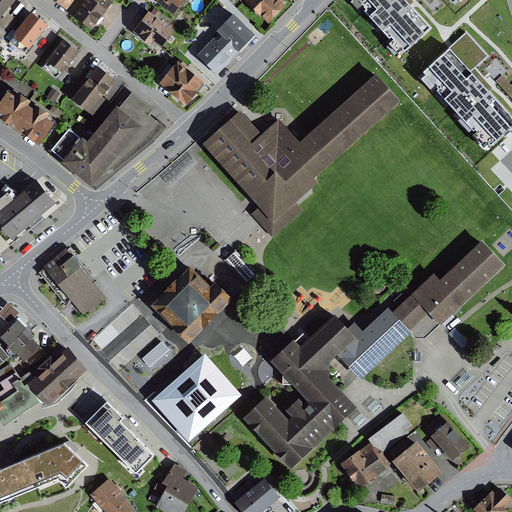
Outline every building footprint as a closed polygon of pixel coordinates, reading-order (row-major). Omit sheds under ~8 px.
[(15,0),(14,0),(0,0),(0,26),(0,25),(0,18),(6,11),(15,0)] [(53,0),(67,10),(74,0),(53,0)] [(86,0),(74,16),(92,30),(113,2),(109,0),(86,0)] [(157,0),(156,2),(175,16),(186,0),(157,0)] [(245,0),(244,1),(269,24),(285,6),(283,3),(286,1),(284,0),(245,0)] [(404,0),(347,0),(406,63),(475,0),(412,0),(408,4),(404,0)] [(8,32),(17,20),(6,11),(0,18),(0,25),(0,26),(0,41),(8,32)] [(148,11),(133,32),(141,38),(140,38),(150,45),(152,42),(161,49),(175,31),(148,11)] [(48,26),(31,12),(12,36),(13,37),(10,41),(24,53),(28,48),(29,49),(48,26)] [(197,56),(217,75),(241,51),(240,51),(255,35),(234,14),(217,31),(223,37),(218,42),(214,38),(197,56)] [(80,52),(64,39),(47,61),(47,62),(43,68),(57,79),(61,73),(62,74),(80,52)] [(178,61),(160,84),(187,105),(205,83),(178,61)] [(116,80),(98,66),(71,99),(99,121),(111,104),(102,97),(116,80)] [(315,178),(401,102),(376,74),(300,142),(279,119),(262,134),(241,110),(203,144),(260,207),(273,222),(296,202),(318,182),(315,178)] [(60,94),(52,89),(46,98),(55,103),(60,94)] [(8,92),(0,103),(0,118),(40,146),(55,124),(46,118),(49,114),(37,105),(34,109),(28,106),(31,102),(18,93),(15,97),(8,92)] [(119,108),(117,106),(87,142),(82,138),(82,139),(69,128),(56,145),(54,143),(49,151),(62,162),(62,163),(92,188),(92,187),(103,175),(148,138),(160,124),(148,114),(153,109),(132,93),(119,108)] [(103,175),(92,187),(96,190),(153,143),(167,127),(162,122),(160,124),(148,138),(103,175)] [(0,225),(12,240),(26,228),(25,228),(55,204),(36,180),(0,209),(0,225)] [(273,222),(260,207),(252,215),(272,238),(303,210),(296,202),(273,222)] [(244,419),(291,469),(357,408),(330,378),(330,362),(337,355),(361,380),(410,334),(411,333),(410,331),(429,313),(440,325),(441,326),(505,265),(482,241),(440,280),(434,274),(415,292),(411,288),(404,295),(402,293),(394,301),(395,303),(390,309),(388,307),(363,330),(355,322),(348,329),(335,314),(309,339),(303,333),(295,340),(294,340),(270,361),(283,374),(282,385),(293,386),(308,402),(305,406),(299,399),(286,410),(293,417),(288,421),(267,398),(244,419)] [(66,249),(44,267),(46,269),(41,274),(67,306),(72,302),(84,316),(106,298),(81,266),(80,261),(75,255),(72,257),(66,249)] [(235,251),(225,261),(247,283),(258,274),(235,251)] [(190,267),(151,306),(189,343),(233,299),(215,282),(210,287),(190,267)] [(19,313),(8,303),(0,313),(0,315),(9,324),(19,313)] [(411,333),(410,334),(415,339),(425,339),(440,325),(429,313),(410,331),(411,333)] [(19,317),(0,336),(0,337),(9,346),(8,348),(15,355),(17,354),(25,362),(26,362),(29,366),(47,353),(32,340),(34,337),(26,328),(27,326),(19,317)] [(0,365),(9,357),(0,346),(0,365)] [(87,370),(68,347),(54,360),(51,356),(38,368),(41,372),(34,378),(27,384),(48,407),(87,370)] [(13,384),(20,379),(10,364),(0,370),(0,379),(1,381),(1,382),(0,382),(0,383),(4,389),(0,391),(0,401),(1,402),(18,391),(13,384)] [(29,372),(20,379),(25,386),(27,384),(34,378),(29,372)] [(0,415),(2,419),(0,419),(0,420),(3,426),(40,402),(27,384),(25,386),(20,379),(13,384),(18,391),(1,402),(5,408),(0,410),(0,415)] [(111,396),(88,421),(142,473),(162,452),(122,413),(125,410),(111,396)] [(368,439),(370,442),(373,446),(384,452),(409,433),(407,430),(413,426),(403,413),(368,439)] [(442,414),(425,429),(452,461),(470,446),(442,414)] [(395,460),(393,461),(418,492),(443,473),(417,441),(410,447),(405,440),(389,452),(395,460)] [(370,442),(341,464),(359,489),(393,465),(384,452),(373,446),(370,442)] [(0,470),(0,504),(58,480),(67,488),(87,466),(64,444),(0,470)] [(187,471),(174,464),(162,483),(167,487),(157,504),(155,508),(163,511),(185,511),(198,489),(183,479),(187,471)] [(110,478),(90,495),(105,511),(133,511),(135,511),(121,494),(122,493),(110,478)] [(235,503),(241,511),(262,511),(280,498),(264,479),(255,487),(250,480),(230,496),(236,502),(235,503)] [(167,487),(162,483),(161,486),(157,484),(148,500),(157,504),(167,487)] [(477,510),(478,511),(502,511),(511,504),(511,502),(500,489),(477,510)]
